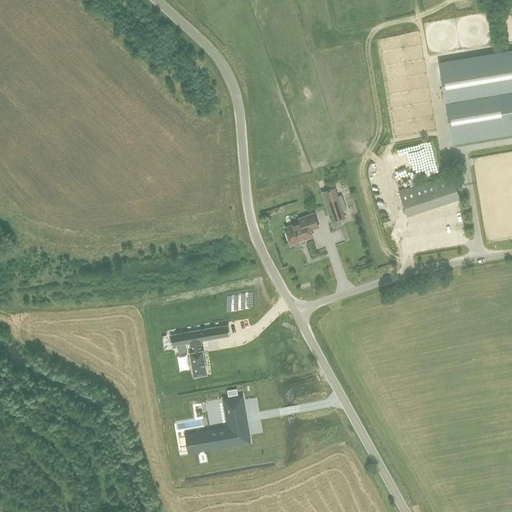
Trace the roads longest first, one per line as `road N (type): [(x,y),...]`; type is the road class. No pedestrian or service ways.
road 1 (unclassified): [(294,312),(249,219),(230,78),(156,0)]
road 2 (track): [(407,263),(381,245),(361,178),(379,128),(367,46),(378,28),(452,0)]
road 3 (unclassified): [(405,511),(294,312)]
road 4 (unclassified): [(294,312),(420,269),(511,253)]
